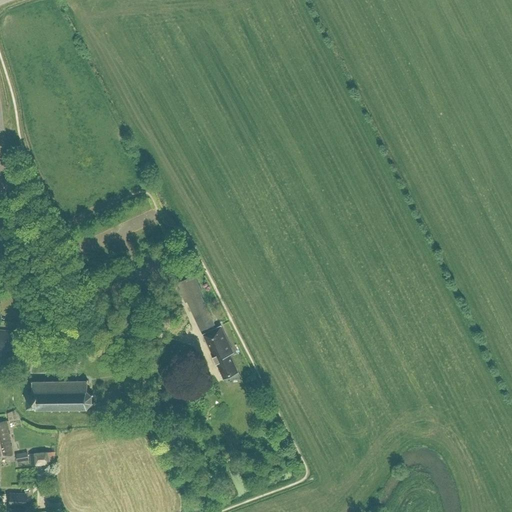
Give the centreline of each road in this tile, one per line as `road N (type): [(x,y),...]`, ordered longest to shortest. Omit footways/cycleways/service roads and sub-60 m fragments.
road 1 (track): [(0,165),(22,186),(79,300)]
road 2 (track): [(200,340),(98,333),(79,318),(71,295)]
